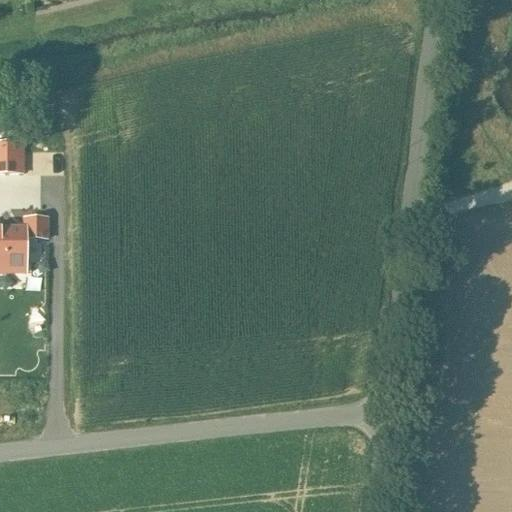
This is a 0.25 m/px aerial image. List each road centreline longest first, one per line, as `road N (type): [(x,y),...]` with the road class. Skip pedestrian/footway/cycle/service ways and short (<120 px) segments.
road 1 (residential): [(383,411),(437,0)]
road 2 (residential): [(383,411),(0,453)]
